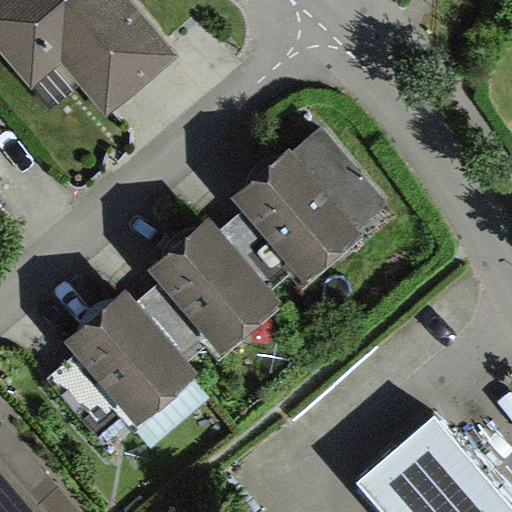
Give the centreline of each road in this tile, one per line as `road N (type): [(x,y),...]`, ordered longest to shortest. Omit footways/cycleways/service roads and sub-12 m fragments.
road 1 (residential): [(315,26),(0,309)]
road 2 (residential): [(315,26),(353,65),(511,282)]
